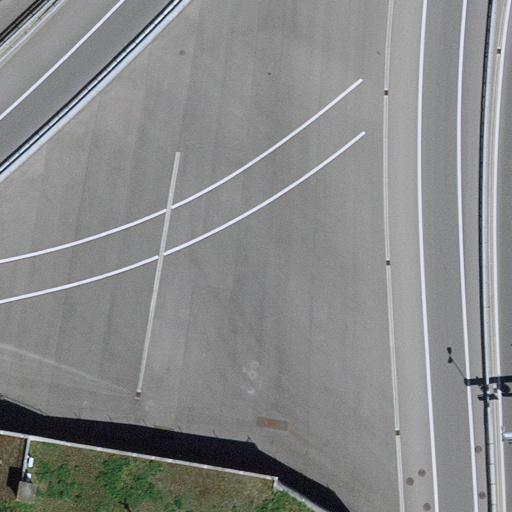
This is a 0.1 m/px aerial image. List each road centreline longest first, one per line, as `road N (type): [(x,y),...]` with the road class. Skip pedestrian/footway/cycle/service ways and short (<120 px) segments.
road 1 (motorway): [(453,0),(443,224),(458,511)]
road 2 (motorway): [(152,0),(0,155)]
